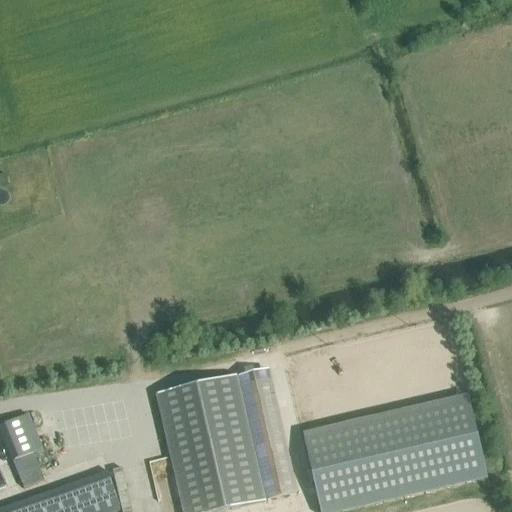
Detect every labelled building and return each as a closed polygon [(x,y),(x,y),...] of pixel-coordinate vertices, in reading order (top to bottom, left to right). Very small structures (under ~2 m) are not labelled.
[(225,511),(265,503),(237,378),(158,396),(184,511),(225,511)] [(297,496),(272,382),(240,390),(266,503),(297,496)] [(464,399),(298,437),(315,511),(351,511),(483,482),(464,399)] [(44,455),(42,450),(29,416),(0,427),(0,431),(23,490),(45,481),(36,458),(44,455)] [(0,511),(120,511),(122,511),(109,473),(0,511)]
